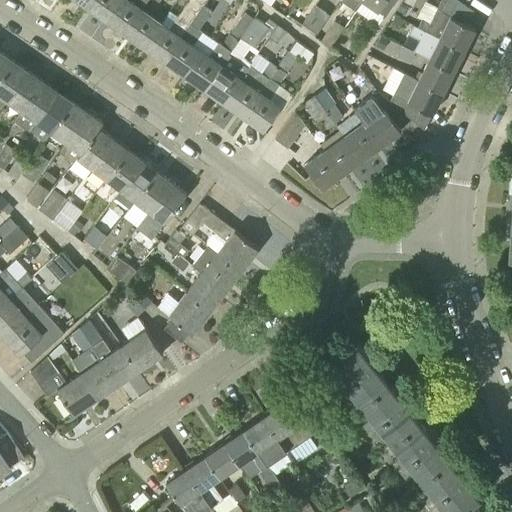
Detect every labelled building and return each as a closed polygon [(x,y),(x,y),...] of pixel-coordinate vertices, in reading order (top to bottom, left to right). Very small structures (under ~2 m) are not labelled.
[(88,0),(85,5),(105,19),(119,0),(88,0)] [(119,0),(105,19),(125,33),(143,8),(148,0),(119,0)] [(145,47),(166,61),(183,36),(207,0),(188,0),(170,27),(163,22),(145,47)] [(208,18),(220,0),(207,0),(183,36),(166,61),(185,75),(203,50),(194,43),(203,30),(199,28),(206,17),(208,18)] [(341,0),(355,9),(361,0),(341,0)] [(363,0),(378,10),(384,14),(394,0),(363,0)] [(460,0),(451,0),(444,11),(437,7),(429,22),(422,18),(418,25),(425,29),(465,49),(476,28),(464,22),(468,7),(469,6),(460,0)] [(303,23),(317,32),(330,13),(317,4),(303,23)] [(143,8),(125,33),(145,47),(163,22),(143,8)] [(185,75),(205,89),(223,64),(254,17),(245,11),(230,32),(222,43),(219,41),(209,54),(203,50),(185,75)] [(399,28),(405,19),(397,15),(391,23),(399,28)] [(259,51),(255,47),(265,34),(269,37),(277,25),(268,18),(264,23),(255,16),(254,17),(223,64),(205,89),(224,102),(249,67),(258,52),(259,51)] [(320,40),(330,47),(344,26),(334,20),(320,40)] [(409,34),(419,39),(418,41),(414,51),(415,51),(430,59),(454,71),(465,49),(425,29),(418,25),(415,24),(409,34)] [(278,43),(286,32),(277,25),(269,37),(278,43)] [(382,35),(377,45),(384,49),(390,38),(382,35)] [(279,67),(244,116),(264,130),(282,105),(270,97),(298,55),(307,62),(314,53),(298,41),(279,67)] [(414,51),(401,44),(397,54),(410,61),(415,51),(414,51)] [(0,79),(14,60),(0,49),(0,79)] [(279,67),(269,60),(258,52),(249,67),(224,102),(244,116),(279,67)] [(444,92),(454,71),(430,59),(419,79),(444,92)] [(0,94),(8,100),(29,70),(14,60),(0,79),(0,94)] [(43,80),(29,70),(8,100),(23,110),(43,80)] [(444,92),(419,79),(404,72),(393,94),(402,98),(398,107),(404,112),(406,114),(425,129),(432,114),(433,114),(444,92)] [(30,129),(31,130),(58,90),(43,80),(23,110),(16,121),(29,130),(30,129)] [(335,122),(345,114),(336,102),(324,86),(315,93),(327,110),(335,122)] [(45,140),(52,131),(73,100),(58,90),(31,130),(45,140)] [(364,121),(382,145),(402,131),(394,120),(404,112),(398,107),(377,91),(354,107),(364,121)] [(319,117),(327,128),(335,122),(327,110),(315,93),(302,103),(315,120),(319,117)] [(88,111),(73,100),(52,131),(67,141),(88,111)] [(306,124),(295,110),(288,122),(276,138),(289,148),(306,124)] [(100,126),(103,122),(88,111),(67,141),(60,151),(75,161),(100,126)] [(364,121),(345,135),(362,159),(382,145),(364,121)] [(86,177),(93,167),(115,138),(100,126),(75,161),(71,166),(86,177)] [(345,135),(325,149),(343,173),(362,159),(345,135)] [(108,178),(130,149),(115,138),(93,167),(108,178)] [(5,143),(0,150),(0,165),(4,168),(16,151),(5,143)] [(122,189),(144,160),(130,149),(108,178),(122,189)] [(322,188),(343,173),(325,149),(305,164),(322,188)] [(23,150),(8,171),(17,178),(32,156),(23,150)] [(37,152),(22,174),(33,181),(49,159),(37,152)] [(129,208),(136,199),(158,170),(144,160),(122,189),(115,198),(129,208)] [(158,170),(136,199),(150,210),(172,181),(158,170)] [(27,198),(36,204),(48,186),(39,180),(27,198)] [(157,231),(187,193),(172,181),(150,210),(143,220),(157,231)] [(53,219),(55,217),(68,199),(54,188),(39,208),(53,219)] [(55,217),(53,219),(68,230),(83,210),(68,199),(55,217)] [(9,202),(7,203),(2,208),(8,214),(10,212),(14,208),(9,202)] [(227,240),(217,253),(241,271),(259,247),(200,202),(188,218),(182,226),(193,235),(203,222),(227,240)] [(0,241),(18,225),(10,217),(0,225),(0,241)] [(76,219),(71,225),(78,230),(83,224),(76,219)] [(18,225),(0,241),(8,250),(10,253),(28,236),(18,225)] [(174,249),(180,241),(186,234),(178,228),(166,243),(174,249)] [(192,264),(202,272),(226,291),(241,271),(217,253),(207,245),(192,264)] [(62,249),(54,257),(46,264),(63,283),(79,268),(62,249)] [(191,262),(184,257),(179,253),(172,261),(184,271),(191,262)] [(117,255),(112,261),(107,267),(127,282),(136,269),(117,255)] [(0,306),(22,286),(16,279),(6,268),(0,273),(0,306)] [(26,271),(16,279),(22,286),(32,278),(26,271)] [(187,292),(210,311),(226,291),(202,272),(187,292)] [(0,330),(4,336),(38,305),(22,286),(0,306),(0,330)] [(135,299),(144,307),(151,300),(141,289),(133,296),(135,299)] [(169,314),(173,316),(165,325),(183,339),(190,330),(193,332),(210,311),(187,292),(169,314)] [(137,314),(144,307),(135,299),(133,296),(126,303),(137,314)] [(46,314),(38,305),(4,336),(20,353),(23,351),(32,361),(47,348),(63,334),(46,314)] [(80,326),(71,333),(86,355),(75,363),(82,372),(99,397),(119,383),(102,358),(93,345),(84,332),(80,326)] [(147,328),(122,345),(138,370),(163,353),(147,328)] [(331,365),(362,403),(389,382),(382,373),(387,370),(373,353),(368,356),(358,343),(331,365)] [(138,370),(122,345),(102,358),(119,383),(138,370)] [(57,389),(74,413),(99,397),(82,372),(68,382),(48,355),(42,361),(31,371),(47,395),(57,389)] [(417,409),(403,391),(399,394),(389,382),(362,403),(392,441),(419,420),(413,412),(417,409)] [(307,436),(323,425),(324,425),(314,411),(303,395),(286,406),(283,403),(264,416),(278,437),(287,451),(308,437),(307,436)] [(264,416),(245,429),(268,464),(287,451),(278,437),(264,416)] [(444,443),(431,425),(426,428),(419,420),(392,441),(423,480),(450,458),(440,447),(444,443)] [(225,442),(239,463),(240,463),(249,477),(258,470),(271,489),(281,483),(268,464),(245,429),(225,442)] [(0,472),(24,456),(8,431),(0,436),(0,472)] [(348,444),(354,452),(362,446),(356,438),(348,444)] [(206,455),(220,476),(239,463),(225,442),(206,455)] [(206,455),(187,468),(212,505),(224,498),(212,482),(220,476),(206,455)] [(456,466),(450,458),(423,480),(448,511),(461,511),(480,497),(470,484),(474,481),(461,463),(456,466)] [(167,482),(174,493),(181,503),(188,511),(216,511),(212,506),(212,505),(187,468),(167,482)] [(356,474),(343,482),(347,488),(341,492),(345,499),(365,488),(356,474)] [(229,490),(231,493),(236,500),(246,494),(239,483),(229,490)] [(322,511),(325,511),(317,498),(314,493),(295,504),(299,511),(322,511)] [(365,511),(358,500),(348,506),(351,511),(365,511)]
